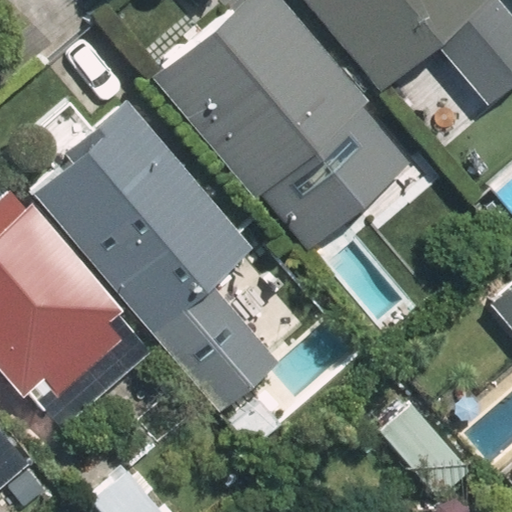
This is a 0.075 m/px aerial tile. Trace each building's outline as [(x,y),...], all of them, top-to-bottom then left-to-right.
[(351,102),(256,0),(219,0),(131,81),(239,200),(267,174),(295,205),(346,158),(320,131),(351,102)] [(511,75),(511,41),(475,0),(280,0),(362,93),(415,46),(472,111),(511,75)] [(511,0),(501,0),(511,11),(511,0)] [(44,166),(10,196),(200,413),(261,360),(194,283),(234,248),(109,105),(80,131),(57,106),(20,138),(44,166)] [(0,396),(5,402),(26,383),(41,400),(117,333),(0,200),(0,396)] [(511,267),(473,301),(511,346),(511,267)] [(402,404),(366,433),(418,498),(454,470),(402,404)] [(158,511),(119,468),(78,504),(85,511),(158,511)] [(511,511),(511,496),(498,510),(499,511),(511,511)]
